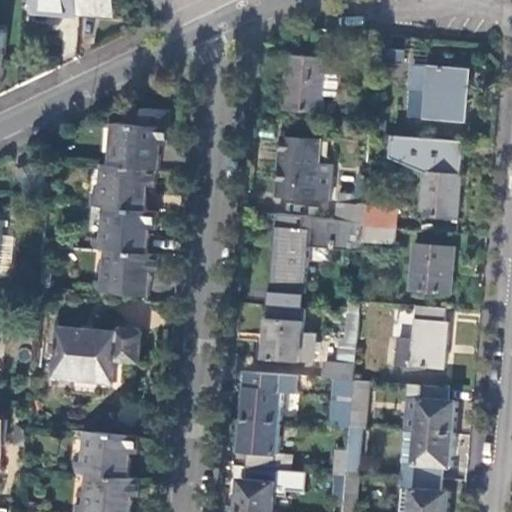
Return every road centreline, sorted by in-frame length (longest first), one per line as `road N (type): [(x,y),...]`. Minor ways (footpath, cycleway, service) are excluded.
road 1 (residential): [(192,33),(222,88),(189,511)]
road 2 (residential): [(192,33),(0,123)]
road 3 (residential): [(511,363),(500,511)]
